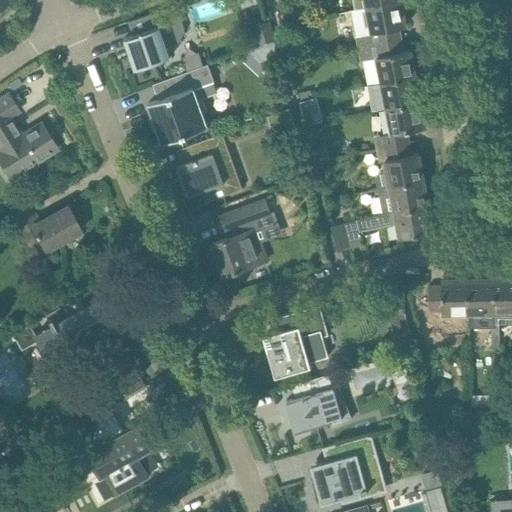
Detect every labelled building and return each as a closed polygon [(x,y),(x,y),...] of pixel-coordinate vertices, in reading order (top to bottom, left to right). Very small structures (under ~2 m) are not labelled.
[(0,0),(0,8),(9,3),(7,0),(0,0)] [(400,0),(399,0),(365,7),(349,11),(357,48),(401,38),(399,27),(406,26),(400,0)] [(176,5),(160,11),(130,21),(134,35),(124,38),(124,40),(125,39),(135,67),(134,68),(134,69),(169,57),(169,56),(168,56),(165,47),(186,40),(179,21),(181,20),(176,5)] [(293,8),(281,12),(284,23),(296,20),(293,8)] [(258,31),(254,32),(257,43),(273,39),(269,22),(257,25),(258,31)] [(365,85),(415,76),(410,49),(403,51),(401,38),(357,48),(359,60),(360,59),(365,85)] [(304,69),(302,60),(302,58),(292,60),(294,71),(304,69)] [(207,64),(153,84),(159,99),(148,103),(153,117),(148,119),(153,131),(157,129),(162,143),(207,127),(202,112),(205,111),(206,108),(203,101),(200,100),(198,101),(193,88),(213,80),(207,64)] [(370,111),(386,108),(420,101),(415,76),(365,85),(370,111)] [(40,123),(21,135),(9,116),(18,110),(7,94),(0,97),(0,160),(11,177),(21,171),(23,174),(37,166),(35,162),(57,149),(40,123)] [(313,97),(300,100),(303,112),(316,109),(313,97)] [(420,101),(386,108),(391,134),(380,136),(383,149),(409,143),(407,131),(425,127),(420,101)] [(211,137),(182,148),(187,161),(176,165),(177,166),(179,166),(189,194),(187,195),(188,196),(223,183),(212,153),(216,152),(211,137)] [(312,146),(316,162),(331,158),(327,143),(312,146)] [(385,161),(390,187),(424,181),(418,153),(411,154),(409,143),(383,149),(377,150),(379,162),(385,161)] [(383,215),(429,206),(424,181),(390,187),(378,189),(383,215)] [(271,214),(265,199),(219,216),(227,237),(213,243),(215,250),(210,252),(214,263),(219,262),(224,276),(250,266),(249,263),(263,258),(265,261),(266,261),(254,228),(251,229),(248,222),(271,214)] [(29,207),(10,217),(22,239),(32,234),(34,238),(38,235),(45,248),(79,229),(67,206),(38,222),(29,207)] [(357,219),(344,222),(350,247),(363,244),(359,228),(397,221),(400,237),(433,231),(429,206),(383,215),(357,220),(357,219)] [(338,250),(350,247),(344,222),(332,226),(338,250)] [(511,277),(493,278),(494,312),(511,312),(511,277)] [(443,313),(468,313),(468,278),(442,279),(442,286),(429,286),(429,319),(443,319),(443,313)] [(498,325),(494,325),(494,312),(493,278),(468,278),(468,313),(468,328),(491,327),(491,336),(498,336),(498,325)] [(71,301),(72,301),(72,302),(73,301),(76,305),(74,306),(77,311),(56,323),(53,318),(50,319),(53,324),(35,335),(38,341),(50,362),(93,338),(120,387),(144,374),(133,355),(130,356),(123,344),(126,342),(101,298),(79,310),(73,300),(71,301)] [(273,333),(263,336),(275,378),(311,368),(309,361),(327,356),(317,322),(323,321),(318,306),(269,320),(273,333)] [(413,340),(409,326),(392,330),(396,345),(413,340)] [(338,389),(339,388),(339,387),(331,389),(326,375),(293,384),(297,398),(286,400),(286,402),(288,401),(291,412),(290,413),(292,420),(293,420),(296,430),(294,430),(295,432),(327,422),(329,428),(350,420),(350,419),(349,419),(338,389)] [(145,385),(126,396),(131,405),(153,393),(148,384),(145,385)] [(428,397),(417,400),(422,419),(433,417),(428,397)] [(102,418),(81,430),(93,451),(89,453),(101,475),(105,473),(116,493),(148,476),(137,455),(135,451),(157,439),(159,443),(160,443),(159,441),(148,421),(125,433),(120,424),(118,425),(109,430),(102,418)] [(457,449),(456,433),(444,433),(445,449),(457,449)] [(316,463),(311,465),(314,476),(314,477),(316,484),(319,494),(322,503),(341,498),(342,503),(381,492),(371,456),(377,455),(372,434),(323,447),(326,461),(320,462),(316,463)] [(443,468),(422,474),(426,489),(446,484),(443,468)] [(449,511),(442,487),(427,491),(432,511),(449,511)]
